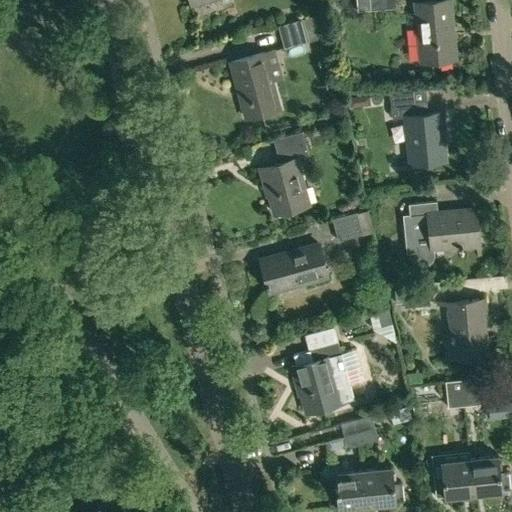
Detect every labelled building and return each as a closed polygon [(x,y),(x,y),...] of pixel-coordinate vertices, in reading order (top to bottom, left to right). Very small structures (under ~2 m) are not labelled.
[(395,0),(369,0),(371,9),(396,6),(395,0)] [(450,0),(437,0),(415,2),(421,62),(456,58),(450,0)] [(303,18),(278,25),(284,47),(309,40),(303,18)] [(231,62),(246,118),(280,109),(272,81),(283,78),(275,50),(231,62)] [(425,88),(390,92),(391,105),(392,118),(405,117),(410,163),(444,160),(442,139),(447,139),(444,112),(428,113),(426,101),(425,88)] [(349,95),(350,105),(359,105),(358,95),(349,95)] [(274,139),(280,162),(260,167),(264,184),(268,183),(277,212),(309,203),(297,158),(309,155),(303,131),(274,139)] [(408,204),(410,214),(404,215),(407,251),(413,250),(414,258),(418,262),(425,264),(432,260),(434,256),(433,247),(459,244),(459,246),(462,246),(462,248),(480,246),(476,208),(438,211),(437,201),(408,204)] [(368,210),(332,219),(338,240),(375,232),(368,210)] [(328,277),(319,242),(261,258),(270,292),(328,277)] [(404,307),(431,305),(429,282),(402,284),(404,307)] [(404,302),(403,289),(394,290),(395,303),(404,302)] [(449,302),(453,336),(445,336),(447,359),(488,355),(485,323),(488,323),(485,298),(449,302)] [(388,306),(369,311),(373,329),(395,342),(398,341),(393,324),(388,306)] [(296,365),(292,366),(296,383),(301,382),(309,411),(342,402),(353,399),(349,382),(364,378),(356,348),(341,353),(337,341),(333,326),(305,334),(309,349),(310,348),(310,349),(293,354),(296,365)] [(364,396),(377,391),(371,377),(359,383),(364,396)] [(446,380),(447,395),(479,391),(477,378),(446,380)] [(449,407),(481,404),(479,391),(447,395),(449,407)] [(340,423),(344,436),(375,427),(371,415),(340,423)] [(378,439),(375,427),(344,436),(347,448),(378,439)] [(475,493),(502,490),(511,489),(509,471),(500,472),(498,455),(471,458),(475,493)] [(445,496),(475,493),(471,458),(442,461),(443,478),(435,479),(437,497),(445,496)] [(367,505),(396,501),(405,500),(403,482),(394,483),(392,466),(364,469),(367,505)] [(339,507),(367,505),(364,469),(335,472),(337,489),(328,490),(330,508),(339,507)] [(4,484),(12,504),(33,498),(26,475),(4,484)]
